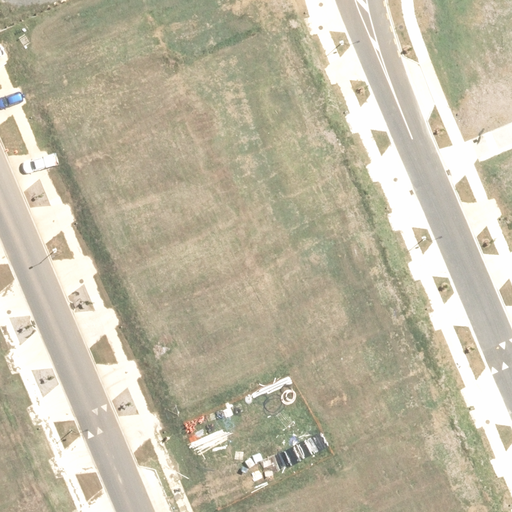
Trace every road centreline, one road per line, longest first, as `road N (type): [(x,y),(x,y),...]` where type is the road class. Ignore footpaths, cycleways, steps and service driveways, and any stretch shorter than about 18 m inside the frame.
road 1 (residential): [(511,375),(360,0)]
road 2 (residential): [(0,190),(131,511)]
